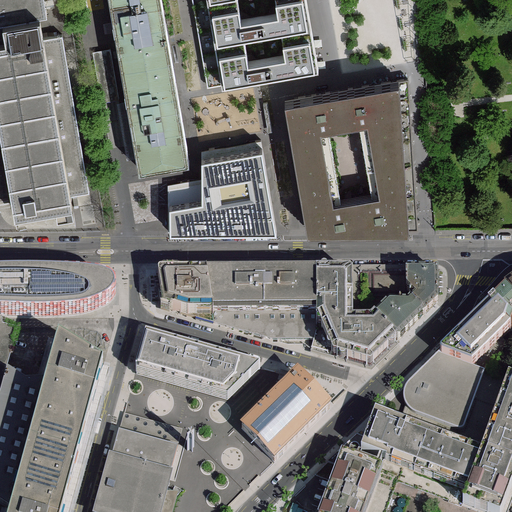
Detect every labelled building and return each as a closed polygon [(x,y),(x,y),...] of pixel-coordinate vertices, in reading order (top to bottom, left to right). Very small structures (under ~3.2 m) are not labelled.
[(2,24),(40,17),(47,16),(44,0),(0,0),(0,41),(4,40),(2,24)] [(110,0),(139,162),(188,154),(161,0),(110,0)] [(202,0),(216,83),(315,66),(303,0),(202,0)] [(0,124),(16,213),(57,207),(59,216),(75,213),(70,188),(59,124),(40,17),(2,24),(4,40),(0,41),(0,124)] [(406,82),(285,103),(306,226),(413,226),(406,82)] [(71,122),(59,124),(70,188),(83,186),(71,122)] [(264,134),(200,146),(202,193),(165,197),(166,227),(281,225),(264,134)] [(406,273),(407,293),(414,300),(411,303),(425,315),(438,302),(438,291),(438,272),(406,273)] [(316,273),(265,274),(265,309),(317,309),(316,274),(316,273)] [(406,273),(370,274),(370,305),(373,310),(390,303),(390,301),(407,301),(407,293),(406,273)] [(189,314),(213,310),(207,274),(184,275),(189,314)] [(265,274),(207,274),(213,310),(265,309),(265,274)] [(359,364),(358,323),(353,323),(352,276),(350,274),(316,274),(317,309),(317,321),(319,321),(322,329),(330,347),(328,352),(333,353),(334,357),(359,364)] [(370,323),(376,318),(373,310),(370,305),(370,274),(362,274),(359,276),(359,313),(363,316),(363,323),(370,323)] [(184,275),(162,275),(159,276),(159,278),(164,309),(189,316),(189,314),(184,275)] [(0,314),(22,314),(22,316),(63,316),(86,314),(105,308),(110,303),(114,298),(115,290),(109,284),(95,280),(81,277),(48,276),(30,276),(25,276),(19,276),(0,276),(0,314)] [(511,298),(505,290),(438,355),(472,367),(503,338),(511,330),(511,327),(511,298)] [(389,305),(376,318),(399,341),(425,315),(411,303),(408,306),(389,305)] [(317,321),(317,309),(265,309),(213,310),(215,323),(271,340),(315,339),(317,331),(317,321)] [(215,323),(213,310),(189,314),(189,316),(215,323)] [(22,314),(0,314),(0,395),(7,370),(18,328),(22,316),(22,314)] [(363,323),(358,323),(359,364),(371,367),(399,341),(376,318),(370,323),(363,323)] [(113,331),(105,328),(100,344),(109,346),(113,331)] [(320,350),(328,352),(330,347),(322,329),(317,331),(315,339),(312,347),(320,350)] [(264,369),(143,333),(131,373),(227,401),(264,369)] [(503,338),(472,367),(486,373),(494,376),(506,343),(503,338)] [(30,446),(78,460),(103,368),(59,342),(47,382),(30,446)] [(464,428),(486,373),(472,367),(438,355),(409,384),(405,390),(404,401),(407,406),(414,414),(459,430),(463,430),(464,428)] [(26,383),(7,370),(0,395),(0,504),(12,511),(30,446),(47,382),(26,383)] [(293,373),(238,428),(247,436),(271,461),(325,407),(293,373)] [(509,381),(494,376),(486,373),(464,428),(463,430),(459,430),(414,414),(407,406),(400,423),(482,454),(496,418),(509,381)] [(511,382),(509,381),(496,418),(511,423),(511,382)] [(385,461),(468,494),(482,454),(400,423),(376,415),(363,453),(385,461)] [(511,423),(496,418),(482,454),(511,465),(511,423)] [(178,448),(119,433),(97,511),(160,511),(166,490),(178,448)] [(30,446),(12,511),(11,511),(63,511),(78,460),(30,446)] [(382,470),(385,461),(363,453),(359,462),(382,470)] [(503,511),(511,489),(511,465),(482,454),(468,494),(463,506),(479,511),(503,511)] [(359,462),(344,456),(323,511),(366,511),(380,475),(382,470),(359,462)] [(382,470),(380,475),(397,481),(463,506),(468,494),(385,461),(382,470)] [(329,463),(315,476),(330,482),(336,465),(329,463)] [(385,511),(393,492),(397,481),(380,475),(366,511),(385,511)] [(171,511),(177,491),(166,490),(160,511),(171,511)]
